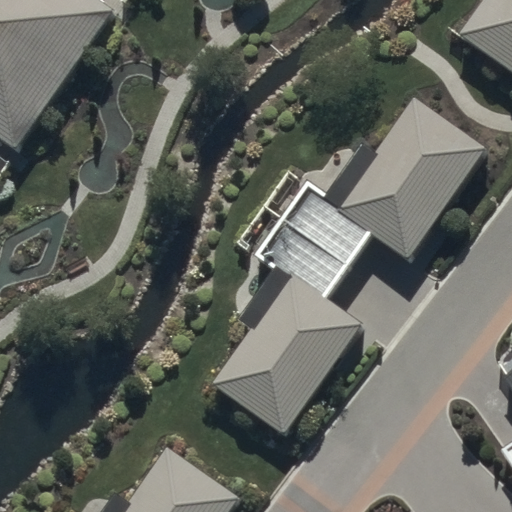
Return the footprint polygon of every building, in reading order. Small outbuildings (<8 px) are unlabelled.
[(0,0),(0,130),(25,148),(122,10),(107,0),(0,0)] [(511,0),(488,0),(464,34),(511,67),(511,0)] [(491,148),(418,98),(341,208),(414,259),(491,148)] [(365,324),(296,276),(218,387),(287,435),(365,324)] [(231,511),(243,496),(172,446),(133,501),(136,504),(130,511),(231,511)]
